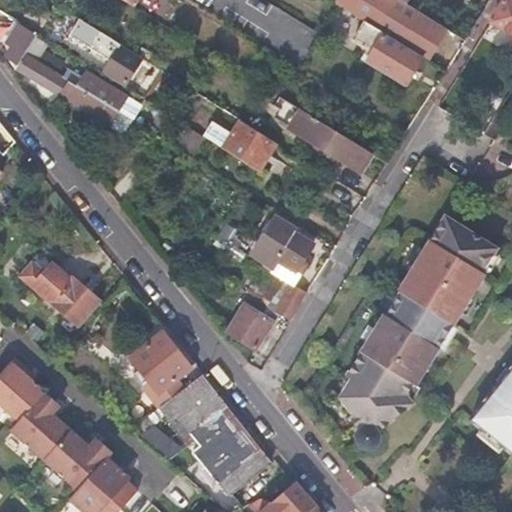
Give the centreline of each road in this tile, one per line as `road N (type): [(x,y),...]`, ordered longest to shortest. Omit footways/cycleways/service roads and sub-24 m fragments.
road 1 (residential): [(0,83),(256,398)]
road 2 (residential): [(466,142),(425,117),(256,398)]
road 3 (residential): [(256,398),(347,511)]
